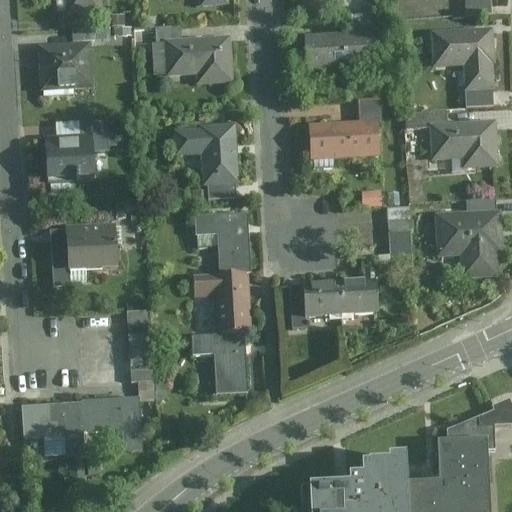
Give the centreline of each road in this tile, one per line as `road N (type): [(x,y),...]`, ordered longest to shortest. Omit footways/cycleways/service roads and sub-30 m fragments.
road 1 (tertiary): [(164,511),(274,437),(511,330)]
road 2 (residential): [(0,20),(21,375)]
road 3 (residential): [(262,0),(275,255)]
